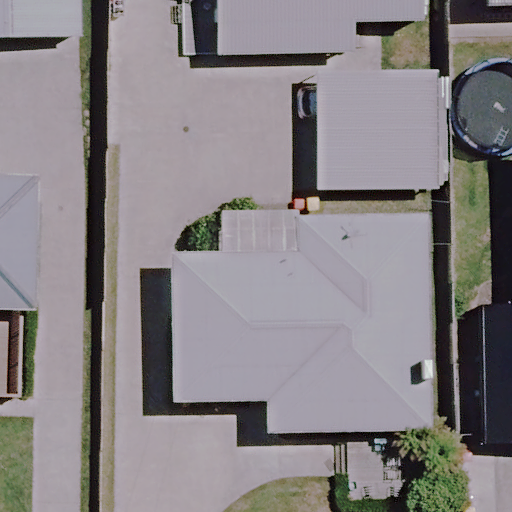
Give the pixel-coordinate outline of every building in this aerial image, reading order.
[(0,0),(0,42),(76,43),(76,0),(0,0)] [(288,0),(130,0),(130,10),(288,17),(288,0)] [(0,310),(30,312),(35,186),(0,184),(0,310)] [(425,438),(424,220),(229,221),(229,263),(170,264),(171,408),(264,408),(264,439),(425,438)] [(511,448),(511,308),(483,309),(484,449),(511,448)]
